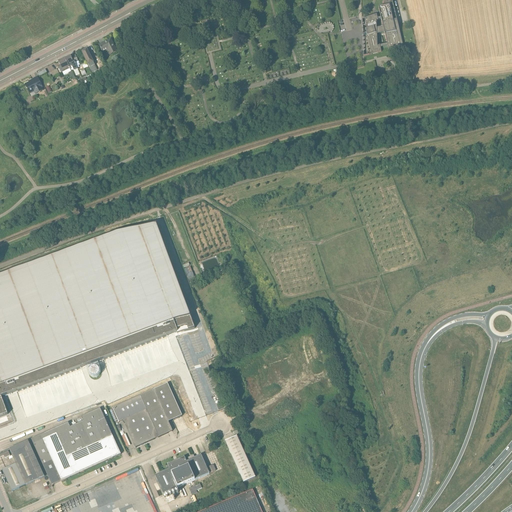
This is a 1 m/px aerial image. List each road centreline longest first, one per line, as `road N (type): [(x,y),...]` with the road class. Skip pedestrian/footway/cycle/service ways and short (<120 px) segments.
road 1 (track): [(0,268),(257,178),(511,123)]
road 2 (unclassified): [(22,511),(220,424)]
road 3 (tertiary): [(446,324),(419,361),(429,457),(411,511)]
road 4 (trunk): [(493,336),(463,448),(424,511)]
road 5 (tertiary): [(0,80),(124,15)]
road 6 (track): [(322,241),(273,244),(201,195)]
